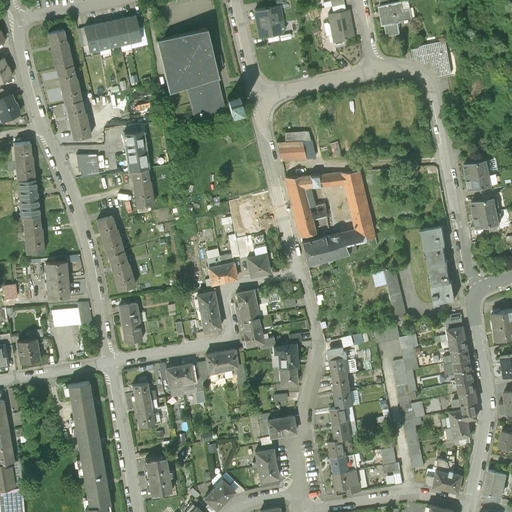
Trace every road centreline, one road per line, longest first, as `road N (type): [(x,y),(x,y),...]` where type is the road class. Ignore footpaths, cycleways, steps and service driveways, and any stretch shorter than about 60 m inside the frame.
road 1 (residential): [(16,18),(26,85),(86,249),(107,361)]
road 2 (residential): [(372,68),(415,69),(435,94),(472,294)]
road 3 (residential): [(301,270),(230,286),(233,335),(107,361)]
road 4 (residential): [(301,270),(318,339),(297,452),(298,497)]
road 5 (residential): [(472,294),(489,424),(470,506)]
road 6 (residential): [(257,97),(301,270)]
road 7 (residential): [(470,506),(417,493),(320,508),(298,497)]
road 8 (residential): [(107,361),(135,511)]
